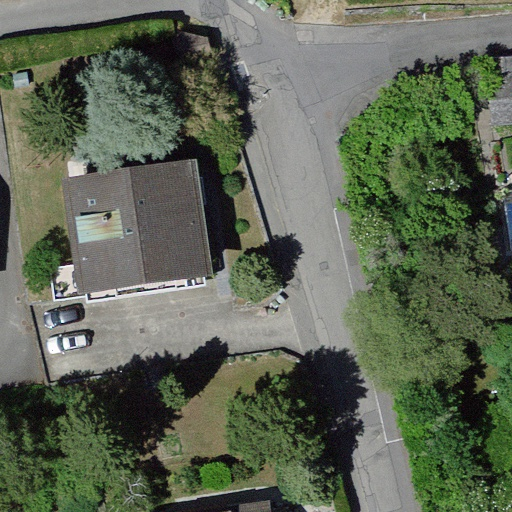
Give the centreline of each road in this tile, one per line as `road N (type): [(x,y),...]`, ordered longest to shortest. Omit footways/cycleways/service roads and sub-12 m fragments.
road 1 (residential): [(380,511),(257,33)]
road 2 (residential): [(511,21),(257,33)]
